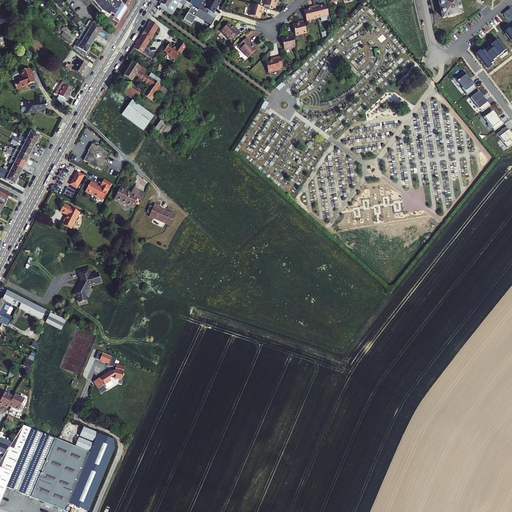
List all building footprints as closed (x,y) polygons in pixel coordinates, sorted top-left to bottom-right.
[(119,22),(126,9),(118,0),(114,0),(111,3),(108,0),(91,0),(101,11),(119,22)] [(118,0),(126,9),(131,2),(132,0),(118,0)] [(184,5),(186,2),(183,0),(162,0),(161,2),(158,7),(172,15),(177,7),(181,10),(184,5)] [(203,2),(203,0),(192,0),(190,4),(192,5),(198,9),(203,2)] [(206,14),(214,19),(217,15),(213,13),(215,11),(214,10),(217,6),(218,5),(221,0),(219,0),(208,0),(206,4),(203,2),(198,9),(206,14)] [(274,8),(276,3),(276,1),(278,2),(278,0),(264,0),(263,5),(274,8)] [(442,18),(447,17),(447,18),(457,16),(456,15),(461,14),(458,0),(439,0),(438,0),(442,18)] [(259,18),(260,12),(261,11),(263,11),(264,7),(252,4),(248,15),(259,18)] [(194,17),(195,15),(211,24),(214,19),(206,14),(198,9),(192,5),(184,18),(192,22),(195,18),(194,17)] [(325,5),(319,6),(317,6),(317,5),(313,6),(317,18),(328,15),(325,5)] [(305,21),(317,18),(313,6),(310,7),(310,8),(308,9),(302,10),(305,21)] [(511,9),(511,8),(502,15),(509,23),(511,20),(511,9)] [(77,16),(74,19),(80,27),(83,25),(77,16)] [(90,20),(86,26),(98,34),(102,28),(90,20)] [(145,49),(158,27),(149,21),(146,26),(146,27),(144,30),(145,30),(142,35),(141,35),(138,40),(139,40),(136,45),(135,45),(133,49),(142,55),(145,50),(145,49)] [(305,33),(302,21),(298,22),(299,23),(297,24),(291,25),(294,36),(305,33)] [(228,23),(220,30),(228,39),(230,37),(233,39),(240,32),(235,27),(233,28),(232,27),(228,23)] [(98,34),(86,26),(82,32),(94,40),(98,34)] [(63,31),(71,38),(73,40),(75,38),(67,30),(64,27),(61,30),(63,31)] [(77,39),(78,40),(90,47),(94,40),(82,32),(77,39)] [(295,46),(291,34),(288,35),(288,37),(287,37),(281,39),(284,49),(295,46)] [(252,43),(247,37),(239,44),(242,47),(240,49),(248,57),(256,50),(252,45),(251,44),(252,43)] [(493,63),(492,61),(499,56),(500,57),(507,52),(497,39),(491,44),(490,43),(482,49),(483,51),(476,56),(486,68),(493,63)] [(78,40),(73,48),(84,57),(90,47),(78,40)] [(185,47),(180,43),(175,49),(169,44),(164,51),(166,53),(165,54),(174,61),(179,53),(180,54),(185,47)] [(270,60),(265,62),(268,73),(279,70),(278,67),(282,66),(279,56),(272,58),(272,60),(270,60)] [(65,66),(68,68),(81,75),(81,76),(87,65),(79,61),(76,67),(70,63),(69,65),(66,64),(65,66)] [(132,63),(124,76),(132,81),(135,77),(150,86),(144,96),(153,102),(157,96),(154,95),(156,91),(159,93),(166,97),(170,91),(160,85),(154,81),(148,77),(144,74),(146,71),(132,63)] [(25,85),(29,83),(34,81),(29,68),(20,71),(22,76),(17,78),(18,81),(14,82),(16,89),(26,86),(25,85)] [(154,81),(160,85),(163,80),(151,72),(148,77),(154,81)] [(477,88),(464,72),(455,79),(462,88),(461,88),(467,96),(477,88)] [(70,86),(63,82),(55,93),(59,96),(57,100),(63,105),(72,91),(69,88),(70,86)] [(137,97),(126,90),(129,84),(125,82),(119,91),(124,93),(135,100),(137,97)] [(275,87),(278,91),(284,86),(281,82),(275,87)] [(129,84),(126,90),(137,97),(141,91),(129,84)] [(483,96),(479,91),(470,98),(479,109),(482,112),(490,106),(485,99),(484,100),(482,97),(483,96)] [(37,102),(26,104),(27,113),(36,112),(36,110),(45,109),(44,99),(42,100),(42,97),(36,98),(37,102)] [(143,131),(152,119),(154,117),(132,100),(129,105),(121,115),(143,131)] [(498,118),(493,111),(484,117),(494,131),(504,123),(499,118),(498,118)] [(160,121),(159,123),(153,131),(164,138),(170,130),(171,129),(160,121)] [(511,144),(511,134),(506,127),(497,134),(507,148),(511,144)] [(30,132),(27,139),(36,144),(40,137),(30,132)] [(17,141),(19,143),(33,150),(36,144),(27,139),(25,143),(18,139),(14,136),(12,139),(14,140),(17,141)] [(15,150),(20,152),(29,157),(33,150),(19,143),(15,150)] [(97,146),(97,147),(92,144),(88,151),(83,161),(88,163),(88,165),(95,169),(96,168),(101,170),(106,162),(104,160),(108,153),(103,150),(103,149),(97,146)] [(20,152),(17,158),(26,163),(29,157),(20,152)] [(26,163),(17,158),(13,165),(23,169),(26,163)] [(4,166),(3,168),(19,177),(23,169),(13,165),(10,163),(8,168),(4,166)] [(0,172),(0,173),(0,174),(0,176),(15,184),(19,177),(3,168),(0,166),(0,172)] [(77,172),(74,177),(81,180),(83,175),(77,172)] [(81,180),(74,177),(70,184),(76,188),(81,180)] [(96,184),(91,181),(85,191),(93,195),(99,199),(100,197),(104,199),(106,194),(107,194),(110,189),(109,188),(110,186),(111,184),(112,184),(103,179),(100,186),(101,186),(100,188),(97,187),(97,186),(96,185),(96,184)] [(10,193),(0,187),(0,196),(7,199),(10,193)] [(131,193),(119,188),(114,199),(132,208),(137,198),(141,200),(142,198),(145,193),(141,191),(140,191),(133,188),(131,193)] [(79,213),(64,204),(60,211),(67,215),(62,224),(71,229),(79,213)] [(161,210),(162,209),(159,208),(160,206),(154,204),(149,216),(169,225),(174,215),(165,210),(165,211),(161,210)] [(89,268),(79,270),(81,279),(78,285),(79,286),(78,289),(77,288),(76,289),(74,293),(75,295),(77,297),(79,302),(86,300),(86,299),(85,294),(89,285),(100,282),(97,273),(91,275),(89,268)] [(41,320),(46,322),(61,330),(66,320),(58,316),(44,309),(7,291),(3,298),(0,296),(0,299),(11,305),(41,320)] [(0,322),(5,326),(11,329),(13,327),(9,324),(12,318),(6,314),(11,305),(0,299),(0,322)] [(5,326),(3,331),(8,334),(11,329),(5,326)] [(24,347),(29,349),(31,346),(37,350),(38,344),(29,339),(27,342),(24,347)] [(121,379),(121,376),(122,376),(123,374),(122,374),(122,371),(122,370),(123,370),(124,366),(115,364),(113,363),(115,358),(101,352),(98,359),(106,363),(106,364),(109,365),(111,365),(112,365),(114,366),(114,368),(115,368),(114,369),(114,370),(112,369),(111,370),(110,370),(105,373),(105,374),(104,374),(99,377),(99,378),(98,379),(98,378),(92,381),(97,388),(102,385),(102,384),(103,384),(109,380),(108,378),(110,377),(111,376),(114,376),(114,378),(121,379)] [(9,406),(13,397),(4,392),(0,399),(0,404),(7,408),(9,406)] [(15,395),(13,397),(9,406),(18,411),(24,399),(15,395)] [(0,503),(7,487),(36,499),(58,446),(60,440),(24,425),(0,460),(0,503)] [(97,432),(89,452),(69,502),(89,511),(115,448),(113,439),(97,432)] [(3,440),(0,448),(0,451),(5,453),(11,443),(3,440)] [(36,499),(65,510),(69,502),(89,452),(60,440),(58,446),(36,499)]
